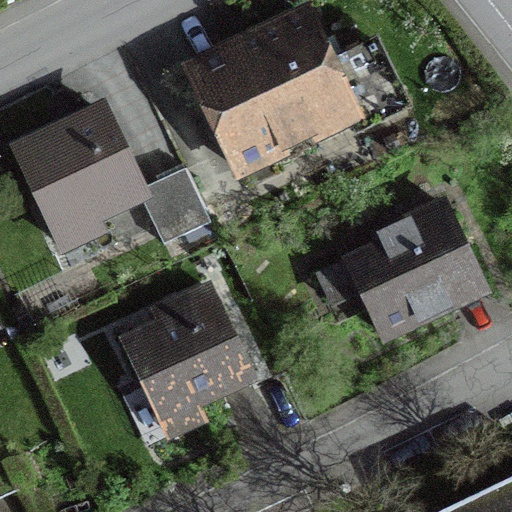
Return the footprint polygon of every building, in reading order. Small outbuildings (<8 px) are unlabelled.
[(326,68),(302,19),(187,74),(234,173),(348,120),(354,133),(402,110),(372,46),(326,68)] [(55,235),(137,196),(99,116),(17,155),(55,235)] [(204,220),(181,172),(156,184),(179,232),(204,220)] [(380,339),(481,292),(442,210),(374,242),(379,252),(346,267),(380,339)] [(124,348),(158,420),(247,379),(206,295),(153,321),(158,332),(124,348)] [(0,462),(0,500),(14,494),(0,462)] [(511,511),(511,481),(448,511),(511,511)]
